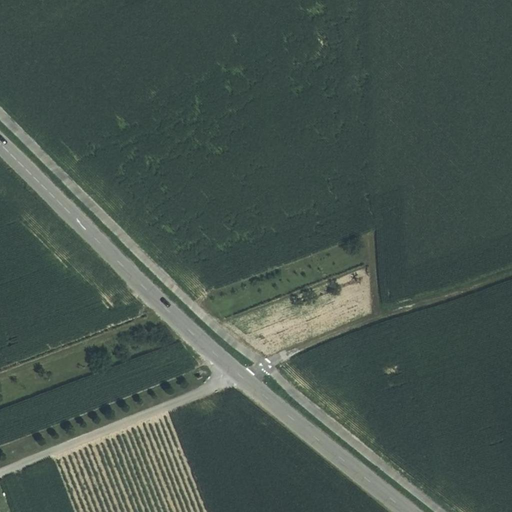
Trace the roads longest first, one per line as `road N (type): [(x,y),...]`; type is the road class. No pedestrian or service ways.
road 1 (track): [(0,473),(376,317),(511,276)]
road 2 (secondary): [(405,511),(239,376),(0,144)]
